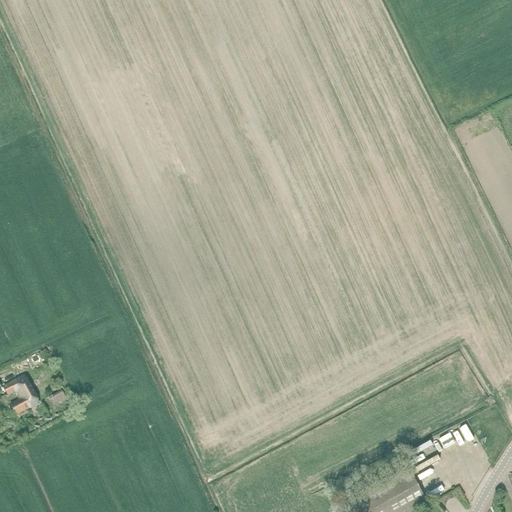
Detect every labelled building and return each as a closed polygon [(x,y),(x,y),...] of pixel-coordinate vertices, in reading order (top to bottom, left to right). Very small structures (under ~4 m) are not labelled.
[(16,415),(39,403),(24,376),(3,387),(7,395),(15,391),(20,400),(10,405),(16,415)] [(41,384),(37,379),(31,382),(34,388),(41,384)] [(61,391),(49,397),(53,405),(65,398),(61,391)] [(453,430),(446,433),(452,448),(460,445),(453,430)] [(464,450),(470,447),(461,430),(455,433),(464,450)] [(438,442),(445,458),(450,455),(443,440),(438,442)] [(452,456),(439,464),(442,469),(455,462),(452,456)] [(349,511),(410,511),(427,503),(407,468),(344,503),(349,511)] [(427,489),(430,496),(440,491),(437,485),(427,489)]
